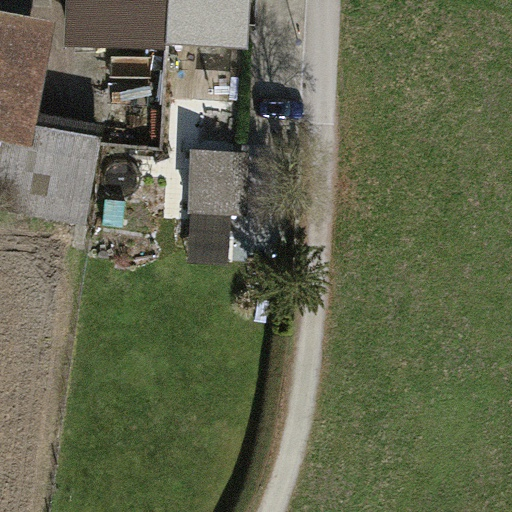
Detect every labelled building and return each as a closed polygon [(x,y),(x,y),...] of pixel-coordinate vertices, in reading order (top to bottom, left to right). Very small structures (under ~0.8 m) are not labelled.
[(75,0),(74,39),(170,45),(171,35),(172,0),(75,0)] [(172,0),(171,35),(244,39),(246,0),(172,0)] [(0,130),(7,131),(12,109),(28,24),(0,18),(0,130)] [(104,124),(12,109),(7,131),(0,171),(0,209),(87,224),(104,124)] [(245,154),(195,151),(191,214),(242,216),(245,154)]
